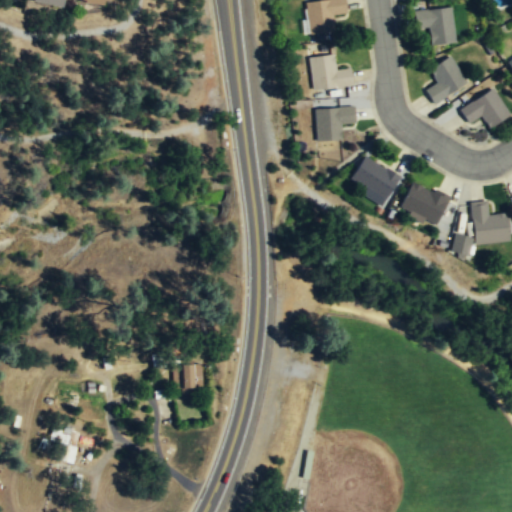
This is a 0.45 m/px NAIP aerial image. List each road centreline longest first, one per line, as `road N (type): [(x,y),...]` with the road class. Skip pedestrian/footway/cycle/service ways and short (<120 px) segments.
road 1 (secondary): [(200,511),(232,438),(257,298),(231,29)]
road 2 (track): [(0,134),(194,130),(238,85)]
road 3 (residential): [(376,0),(397,118),(474,163),(511,146)]
